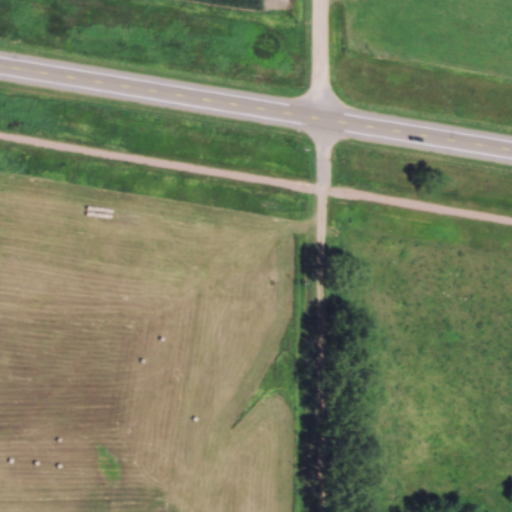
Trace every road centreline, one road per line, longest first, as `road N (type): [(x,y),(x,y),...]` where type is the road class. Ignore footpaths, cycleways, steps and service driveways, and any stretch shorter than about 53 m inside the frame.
road 1 (primary): [(511,150),(0,65)]
road 2 (residential): [(320,511),(321,0)]
